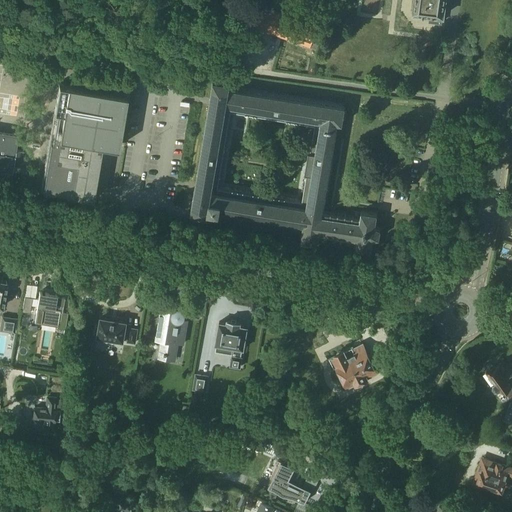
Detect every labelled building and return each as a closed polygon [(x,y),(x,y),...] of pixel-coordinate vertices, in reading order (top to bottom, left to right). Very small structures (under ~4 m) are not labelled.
[(215,0),(232,6),(245,10),(248,1),(246,0),(215,0)] [(413,3),(412,7),(413,8),(413,12),(417,12),(416,15),(424,16),(425,13),(430,14),(429,20),(441,22),(442,15),(443,16),(445,0),(414,0),(414,2),(413,3)] [(257,5),(250,25),(310,46),(317,26),(257,5)] [(209,101),(191,211),(209,214),(209,209),(220,211),(220,209),(303,223),(300,241),(318,244),(319,236),(356,242),(355,248),(371,250),(373,238),(379,237),(381,228),(375,225),(377,213),(361,210),(360,216),(324,210),(339,122),(343,123),(343,119),(345,120),(347,110),(345,110),(346,106),(311,100),(311,96),(304,95),(303,98),(230,86),(231,79),(214,76),(210,97),(209,101)] [(49,139),(40,189),(91,197),(95,176),(96,176),(101,144),(111,146),(118,147),(119,139),(127,94),(58,83),(49,139)] [(19,134),(0,130),(0,168),(13,171),(14,160),(23,161),(24,151),(16,149),(19,134)] [(511,243),(502,242),(498,259),(511,261),(511,243)] [(37,304),(35,318),(41,319),(40,323),(58,326),(60,309),(55,308),(57,292),(45,290),(45,291),(42,291),(42,290),(40,289),(37,304)] [(195,294),(191,312),(203,315),(206,296),(195,294)] [(22,311),(30,312),(32,297),(24,296),(22,311)] [(178,342),(180,342),(184,343),(188,318),(183,317),(183,316),(184,315),(184,314),(185,313),(185,312),(185,311),(184,310),(184,309),(183,308),(182,307),(181,307),(180,306),(179,306),(178,306),(177,306),(176,307),(175,307),(175,308),(174,308),(174,309),(173,310),(173,311),(173,312),(172,312),(173,308),(162,306),(157,338),(162,339),(159,352),(164,353),(164,354),(167,354),(176,355),(178,342)] [(98,334),(98,336),(106,337),(106,340),(114,342),(115,339),(123,340),(124,338),(128,339),(128,341),(135,342),(138,328),(130,327),(130,329),(125,328),(127,320),(101,316),(99,326),(96,325),(95,334),(98,334)] [(2,317),(0,329),(14,332),(17,319),(2,317)] [(219,321),(215,344),(234,347),(230,365),(240,367),(242,357),(241,356),(242,348),(243,349),(247,326),(240,325),(240,321),(227,318),(226,322),(219,321)] [(353,345),(329,357),(334,367),(338,365),(348,386),(377,371),(362,342),(354,346),(353,345)] [(501,362),(495,366),(493,364),(493,363),(492,363),(491,362),(490,362),(489,362),(488,363),(487,363),(486,364),(485,365),(485,367),(485,368),(485,369),(495,383),(493,385),(493,387),(495,390),(498,391),(500,389),(501,391),(497,393),(504,402),(511,396),(511,377),(511,376),(511,374),(511,370),(509,365),(505,368),(501,362)] [(196,373),(193,389),(206,391),(208,375),(196,373)] [(59,421),(61,398),(47,397),(46,408),(34,407),(33,422),(45,423),(44,432),(52,433),(53,421),(59,421)] [(451,408),(448,406),(445,406),(443,409),(444,412),(446,414),(449,414),(452,411),(451,408)] [(260,449),(260,448),(273,453),(277,445),(264,439),(264,438),(247,430),(243,442),(260,449)] [(510,437),(508,434),(504,432),(501,434),(500,437),(501,440),(505,442),(508,440),(510,437)] [(306,486),(289,478),(295,467),(278,459),(276,464),(277,465),(278,464),(279,465),(269,486),(305,502),(310,492),(304,489),(306,486)] [(316,459),(303,484),(312,489),(318,476),(322,478),(328,465),(316,459)] [(485,462),(478,482),(501,489),(507,473),(511,475),(511,466),(494,461),(493,465),(485,462)] [(238,505),(243,507),(248,496),(242,494),(238,505)] [(250,495),(246,505),(252,508),(257,498),(250,495)] [(269,511),(272,507),(258,502),(253,511),(269,511)]
